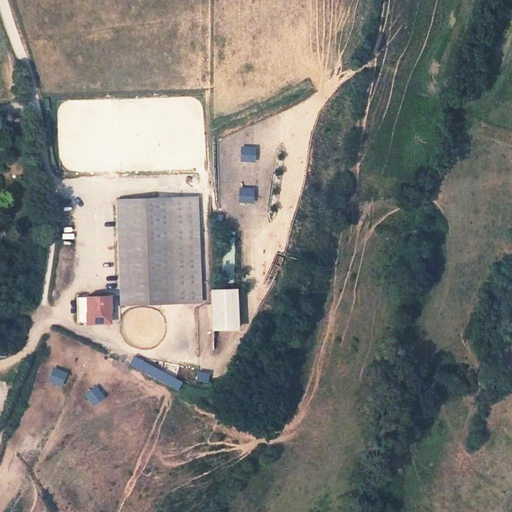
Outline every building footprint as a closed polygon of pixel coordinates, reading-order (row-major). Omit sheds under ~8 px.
[(255,161),(256,146),(240,146),(240,161),(255,161)] [(238,187),(238,202),(254,202),(253,187),(238,187)] [(197,301),(192,196),(166,197),(170,302),(197,301)] [(170,302),(166,197),(112,199),(116,304),(170,302)] [(212,330),(239,329),(237,288),(211,289),(212,330)] [(112,323),(111,294),(77,296),(78,325),(112,323)] [(211,308),(200,308),(201,323),(211,322),(211,308)]
